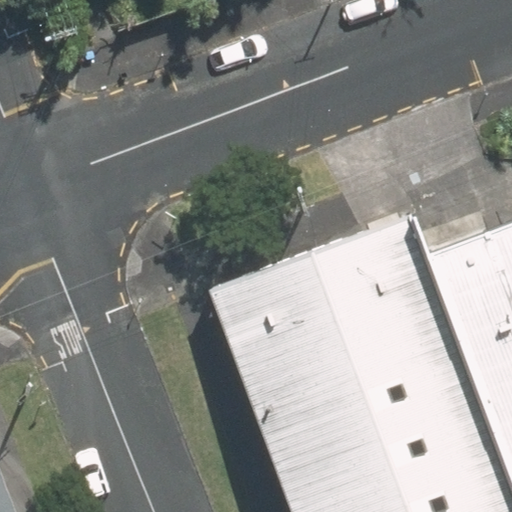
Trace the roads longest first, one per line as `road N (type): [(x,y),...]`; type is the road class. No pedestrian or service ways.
road 1 (residential): [(35,183),(511,6)]
road 2 (residential): [(153,511),(35,183)]
